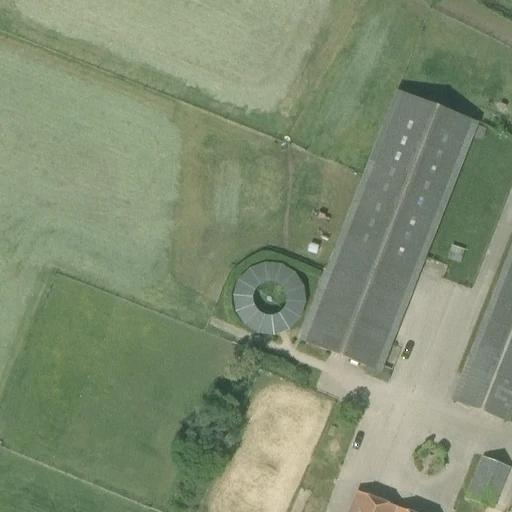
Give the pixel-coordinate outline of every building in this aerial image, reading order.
[(386,385),(391,372),(383,368),(477,124),(395,91),(298,341),(367,369),(364,376),(386,385)] [(511,245),(452,401),(509,424),(511,416),(511,245)] [(220,315),(278,343),(306,285),(248,257),(220,315)] [(465,497),(494,510),(510,469),(481,458),(465,497)] [(405,511),(357,493),(349,511),(405,511)]
